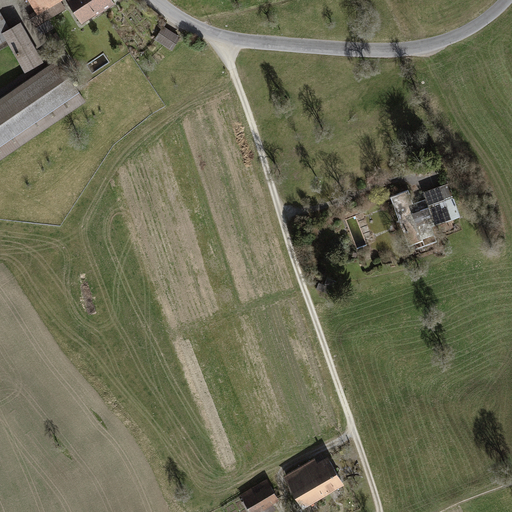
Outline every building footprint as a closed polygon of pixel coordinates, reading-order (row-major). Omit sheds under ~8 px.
[(28,0),(35,11),(27,16),(35,28),(36,27),(41,36),(53,28),(48,20),(66,9),(61,1),(62,0),(65,0),(81,24),(94,16),(95,17),(115,4),(112,0),(28,0)] [(2,33),(10,28),(0,11),(0,44),(6,41),(2,33)] [(20,22),(10,28),(2,33),(6,41),(25,73),(44,62),(20,22)] [(181,37),(164,26),(155,39),(172,51),(181,37)] [(0,159),(86,101),(57,59),(0,97),(0,159)] [(449,183),(424,193),(426,199),(414,204),(409,191),(391,197),(411,252),(438,242),(435,236),(458,228),(455,220),(462,217),(449,183)] [(315,456),(283,474),(302,505),(344,480),(328,454),(317,460),(315,456)] [(266,478),(240,494),(250,511),(271,511),(278,508),(274,501),(279,498),(266,478)]
